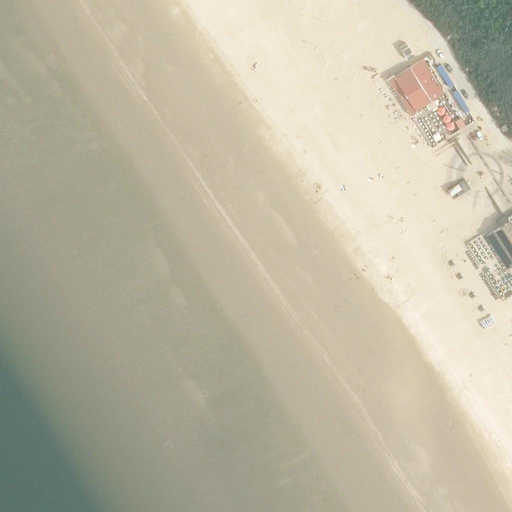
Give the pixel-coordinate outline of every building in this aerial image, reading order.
[(374,32),(391,18),(381,5),(364,19),(374,32)] [(399,47),(407,59),(414,54),(406,42),(399,47)] [(412,115),(417,112),(416,110),(444,92),(423,59),(389,80),(412,115)] [(439,65),(435,67),(448,88),(452,85),(439,65)] [(451,93),(463,113),(468,111),(455,90),(451,93)] [(465,125),(460,118),(454,121),(459,129),(465,125)] [(451,195),(462,189),(459,184),(448,190),(451,195)] [(511,215),(508,217),(510,220),(487,235),(506,267),(511,263),(511,215)]
